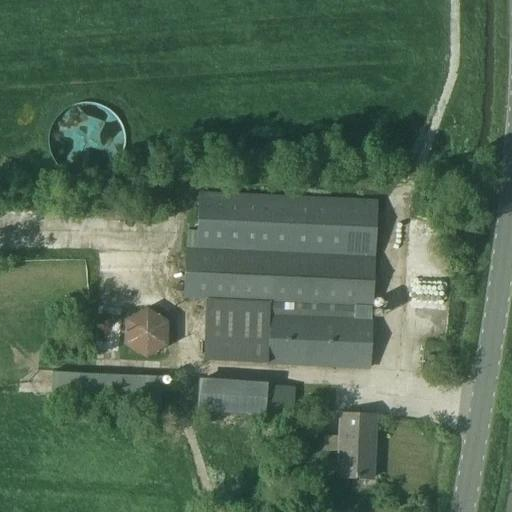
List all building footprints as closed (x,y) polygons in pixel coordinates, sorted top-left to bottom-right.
[(123,155),(114,103),(51,113),(62,175),(109,167),(108,158),(123,155)] [(270,304),(267,365),(370,370),(372,319),(371,319),(377,201),(197,193),(196,232),(187,232),(185,300),(205,301),(270,304)] [(28,306),(52,306),(52,275),(28,275),(28,306)] [(203,362),(267,365),(270,304),(205,301),(203,362)] [(151,361),(172,323),(139,305),(118,342),(151,361)] [(442,353),(427,349),(424,366),(440,368),(442,353)] [(267,381),(200,379),(199,412),(265,415),(267,381)] [(323,452),(338,453),(336,478),(372,479),(375,416),(339,415),(338,437),(323,436),(323,452)]
